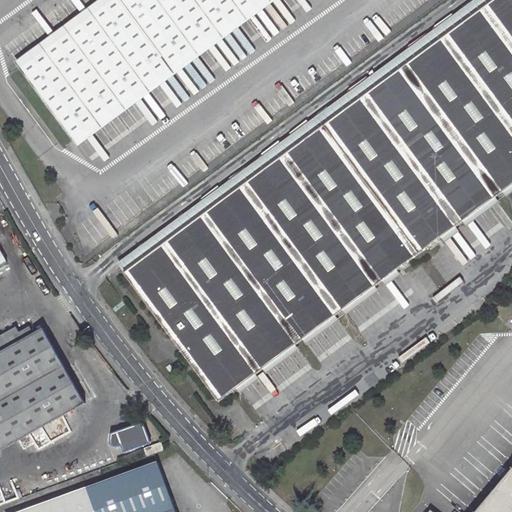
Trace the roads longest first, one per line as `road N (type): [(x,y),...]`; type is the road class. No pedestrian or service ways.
road 1 (unknown): [(80,298),(469,0)]
road 2 (unknown): [(0,90),(60,172),(100,191),(367,0)]
road 3 (unclassified): [(270,511),(97,325),(0,163)]
road 4 (unknown): [(511,233),(252,443)]
road 5 (unknown): [(349,511),(503,361)]
